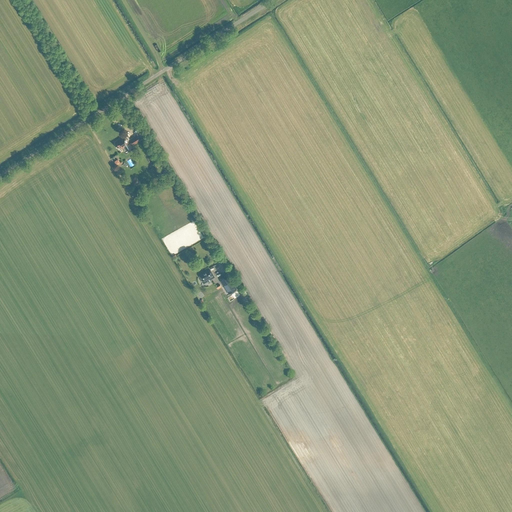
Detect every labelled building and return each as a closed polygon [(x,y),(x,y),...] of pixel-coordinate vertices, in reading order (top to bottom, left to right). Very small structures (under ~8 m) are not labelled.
[(140,129),(137,131),(142,139),(145,137),(140,129)] [(128,140),(125,135),(115,141),(116,143),(115,144),(117,147),(120,146),(121,148),(128,143),(129,145),(132,142),(133,144),(140,140),(136,134),(130,138),(130,139),(128,140)] [(192,236),(193,242),(200,241),(198,234),(192,236)] [(214,276),(210,269),(199,275),(204,283),(214,276)] [(236,288),(228,273),(221,278),(229,292),(236,288)]
